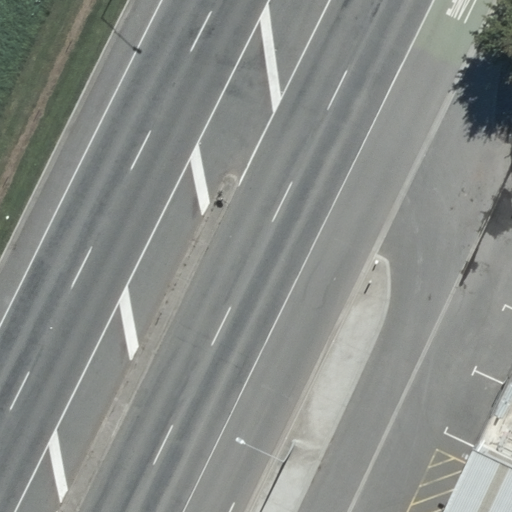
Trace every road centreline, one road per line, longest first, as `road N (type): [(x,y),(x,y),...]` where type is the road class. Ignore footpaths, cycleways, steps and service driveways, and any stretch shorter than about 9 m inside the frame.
road 1 (secondary): [(36,511),(298,0)]
road 2 (unknown): [(367,471),(489,511)]
